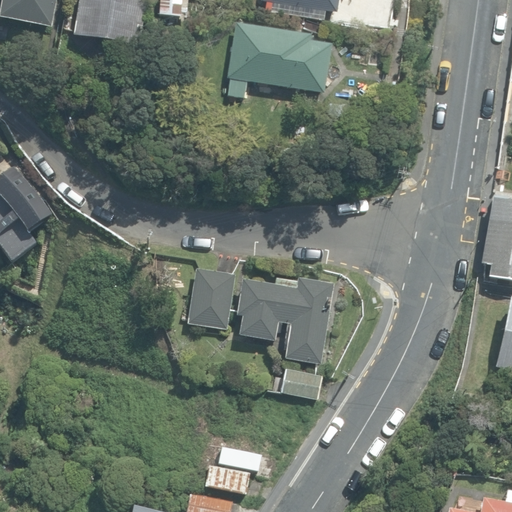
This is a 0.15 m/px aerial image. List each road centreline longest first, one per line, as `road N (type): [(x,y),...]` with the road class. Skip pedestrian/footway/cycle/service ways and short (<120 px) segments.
road 1 (residential): [(0,100),(79,179),(134,209),(195,227),(441,251)]
road 2 (residential): [(441,251),(420,322),(312,511)]
road 3 (residential): [(481,0),(441,251)]
